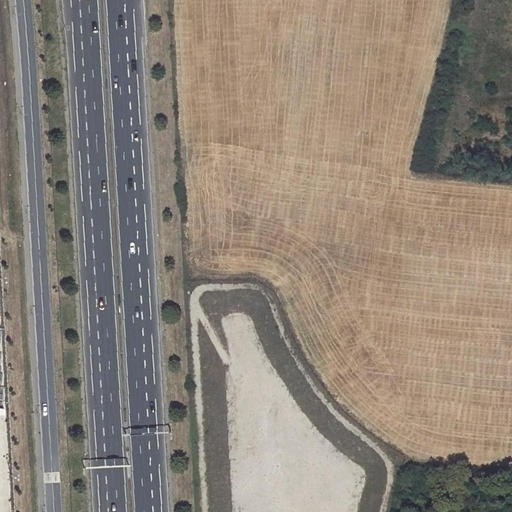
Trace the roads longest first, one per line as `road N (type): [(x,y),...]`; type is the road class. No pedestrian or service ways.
road 1 (residential): [(21,0),(52,511)]
road 2 (trunk): [(88,0),(117,511)]
road 3 (trunk): [(143,511),(115,0)]
road 4 (unknown): [(241,511),(216,164)]
